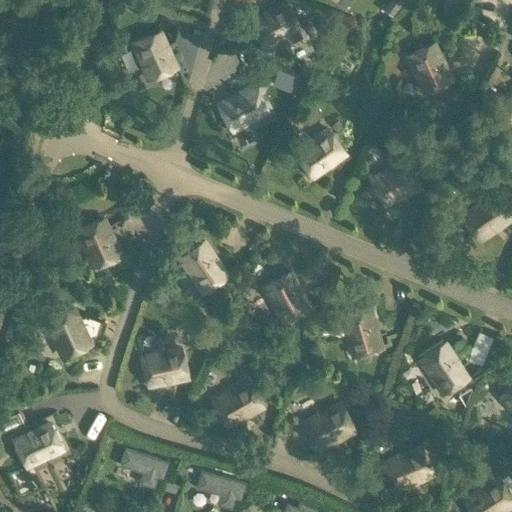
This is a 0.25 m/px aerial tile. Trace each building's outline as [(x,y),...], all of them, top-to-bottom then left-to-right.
[(485,0),(455,0),(457,9),(486,4),(485,0)] [(291,10),(256,29),(271,55),(306,36),(291,10)] [(160,34),(132,46),(148,83),(176,71),(160,34)] [(433,45),(406,58),(423,94),(450,81),(433,45)] [(252,88),(217,108),(232,134),(267,114),(252,88)] [(511,92),(498,98),(508,126),(511,124),(511,92)] [(327,131),(295,155),(313,179),(345,155),(327,131)] [(406,161),(371,180),(385,207),(420,188),(406,161)] [(494,193),(462,217),(479,241),(511,218),(494,193)] [(105,222),(77,234),(94,271),(121,258),(105,222)] [(205,244),(181,261),(203,294),(228,277),(205,244)] [(291,275),(265,289),(284,324),(310,310),(291,275)] [(370,310),(342,320),(354,358),(382,348),(370,310)] [(72,316),(45,329),(63,365),(90,352),(72,316)] [(426,358),(421,361),(430,374),(443,394),(448,391),(463,381),(468,378),(446,345),(441,348),(426,358)] [(179,355),(140,365),(148,394),(186,384),(179,355)] [(248,383),(214,403),(230,429),(264,408),(248,383)] [(511,387),(500,398),(511,411),(511,387)] [(341,405),(306,423),(319,450),(355,431),(341,405)] [(52,425),(17,443),(30,469),(66,451),(52,425)] [(421,447),(385,463),(397,491),(434,475),(421,447)] [(126,448),(121,465),(162,478),(168,461),(126,448)] [(202,471),(197,489),(220,495),(217,505),(233,509),(235,499),(240,500),(245,483),(202,471)] [(511,498),(499,478),(466,500),(473,511),(501,511),(511,505),(511,498)] [(300,502),(296,511),(315,511),(317,509),(300,502)]
